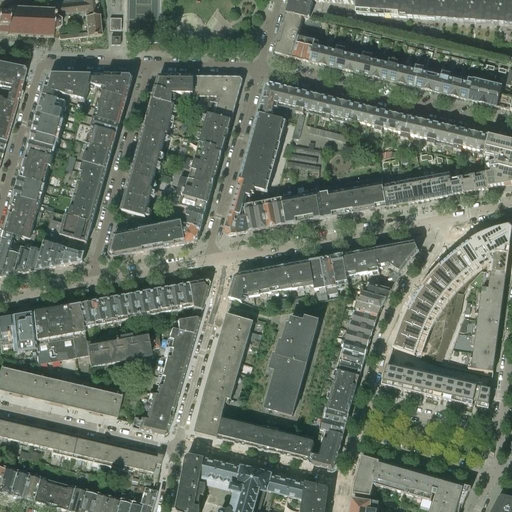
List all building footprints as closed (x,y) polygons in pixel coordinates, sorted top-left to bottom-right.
[(101,37),(99,23),(97,0),(86,0),(83,0),(50,4),(49,4),(48,4),(46,3),(46,4),(45,4),(44,4),(44,5),(43,6),(43,7),(43,8),(43,9),(44,9),(44,10),(44,11),(39,10),(39,9),(38,9),(37,10),(32,10),(32,8),(30,8),(30,10),(24,10),(24,8),(23,8),(23,10),(17,9),(17,8),(15,8),(15,9),(8,9),(8,12),(0,11),(0,33),(7,34),(7,36),(14,37),(14,38),(15,38),(15,37),(21,37),(21,39),(23,39),(23,37),(29,38),(29,39),(30,39),(30,38),(36,38),(36,39),(38,40),(38,38),(44,38),(43,40),(45,40),(45,38),(52,39),(52,38),(53,38),(53,32),(59,30),(60,22),(55,19),(55,17),(85,14),(86,24),(87,34),(87,38),(101,37)] [(290,0),(290,2),(287,15),(303,20),(303,19),(307,20),(313,2),(336,3),(336,0),(290,0)] [(371,0),(336,0),(336,3),(357,5),(356,15),(370,16),(371,0)] [(400,0),(371,0),(370,16),(399,18),(400,0)] [(429,0),(400,0),(399,18),(428,20),(429,0)] [(457,0),(429,0),(428,20),(456,22),(457,0)] [(486,1),(465,0),(457,0),(456,22),(484,24),(486,1)] [(511,3),(486,1),(484,24),(511,25),(511,3)] [(286,26),(283,36),(281,45),(278,44),(275,54),(292,60),(299,36),(303,20),(287,15),(284,26),(286,26)] [(120,20),(110,20),(109,32),(120,32),(120,20)] [(308,38),(299,36),(292,60),(302,62),(308,38)] [(110,46),(119,46),(120,38),(110,38),(110,46)] [(316,40),(308,38),(302,62),(310,64),(315,43),(316,40)] [(320,43),(315,43),(310,64),(337,70),(342,49),(337,48),(336,52),(319,48),(320,43)] [(346,50),(342,49),(337,70),(363,76),(368,55),(363,54),(362,58),(345,54),(346,50)] [(372,56),(368,55),(363,76),(389,83),(394,62),(390,61),(389,65),(371,60),(372,56)] [(398,63),(394,62),(389,83),(415,89),(420,68),(416,66),(415,71),(397,66),(398,63)] [(16,107),(25,73),(23,70),(5,66),(0,89),(9,90),(8,96),(7,96),(5,104),(16,107)] [(425,69),(420,68),(415,89),(441,95),(447,74),(442,73),(441,77),(424,73),(425,69)] [(451,75),(447,74),(441,95),(468,101),(473,80),(469,79),(468,83),(450,79),(451,75)] [(86,98),(89,88),(92,76),(52,75),(48,77),(43,97),(53,100),(55,93),(85,102),(86,98)] [(102,88),(106,76),(92,76),(89,88),(93,90),(94,86),(102,88)] [(131,76),(106,76),(102,88),(107,90),(106,94),(128,100),(133,80),(131,76)] [(173,98),(173,77),(161,77),(158,79),(152,100),(166,104),(168,98),(173,98)] [(194,78),(173,77),(173,98),(184,98),(183,100),(193,100),(194,78)] [(240,79),(194,78),(193,100),(194,100),(194,104),(194,105),(198,105),(198,98),(201,98),(206,98),(206,105),(206,109),(204,115),(231,123),(243,82),(240,79)] [(479,104),(484,83),(474,81),(469,102),(479,104)] [(488,106),(493,85),(484,83),(479,104),(488,106)] [(266,87),(258,115),(271,118),(274,108),(280,87),(270,85),(266,87)] [(503,88),(493,85),(488,106),(498,108),(503,88)] [(306,93),(280,87),(274,108),(279,110),(280,105),(298,109),(296,114),(299,115),(301,115),(306,93)] [(128,100),(106,94),(104,93),(96,120),(120,127),(128,100)] [(327,122),(332,99),(306,93),(301,115),(305,116),(306,112),(324,116),(322,121),(327,122)] [(53,100),(43,97),(40,106),(63,112),(66,103),(53,100)] [(358,106),(332,99),(327,122),(331,123),(332,118),(350,122),(349,127),(353,128),(358,106)] [(168,136),(176,107),(166,104),(152,100),(144,129),(168,136)] [(0,141),(5,143),(16,107),(5,104),(0,102),(0,141)] [(63,112),(40,106),(38,115),(61,121),(63,112)] [(384,112),(358,106),(353,128),(357,129),(358,124),(376,128),(375,133),(379,134),(384,112)] [(198,144),(199,137),(204,115),(176,107),(168,136),(198,144)] [(411,118),(384,112),(379,134),(383,135),(384,130),(403,135),(402,139),(405,140),(411,118)] [(61,121),(38,115),(35,124),(60,131),(62,122),(61,121)] [(225,144),(231,123),(204,115),(199,137),(225,144)] [(271,118),(258,115),(255,127),(282,134),(285,122),(271,118)] [(300,136),(305,116),(299,115),(294,135),(300,136)] [(437,124),(411,118),(405,140),(410,141),(411,137),(429,141),(428,145),(432,146),(437,124)] [(120,127),(96,120),(94,129),(118,135),(120,127)] [(60,131),(35,124),(33,133),(57,140),(60,131)] [(458,153),(463,131),(437,124),(432,146),(436,148),(437,145),(437,143),(454,147),(453,152),(458,153)] [(282,134),(255,127),(252,138),(279,145),(282,134)] [(350,138),(311,128),(309,134),(348,144),(350,138)] [(118,135),(94,129),(89,147),(113,153),(118,135)] [(165,145),(168,136),(144,129),(142,138),(165,145)] [(489,137),(463,131),(458,153),(462,154),(463,149),(481,154),(480,158),(484,159),(484,158),(485,157),(489,137)] [(57,140),(33,133),(30,143),(54,149),(56,144),(58,145),(60,141),(57,140)] [(224,151),(225,144),(199,137),(198,144),(224,151)] [(511,142),(489,137),(485,157),(484,159),(483,164),(485,170),(485,172),(485,174),(488,190),(511,185),(511,142)] [(162,154),(165,145),(142,138),(139,148),(162,154)] [(279,145),(252,138),(249,147),(276,154),(279,145)] [(54,149),(30,143),(28,152),(52,158),(54,159),(55,155),(53,155),(54,149)] [(221,161),(224,151),(198,144),(195,153),(221,161)] [(113,153),(89,147),(84,164),(108,171),(113,153)] [(206,215),(213,187),(187,180),(180,178),(183,168),(181,168),(187,149),(181,147),(175,166),(177,167),(172,185),(178,187),(172,205),(189,210),(206,215)] [(276,154),(249,147),(247,156),(274,163),(276,154)] [(292,147),(291,152),(320,157),(321,152),(292,147)] [(160,163),(162,154),(139,148),(136,157),(160,163)] [(28,152),(20,179),(44,186),(49,168),(51,168),(52,164),(50,163),(52,158),(28,152)] [(213,187),(221,161),(195,153),(187,180),(213,187)] [(290,155),(289,160),(316,164),(317,160),(290,155)] [(274,163),(247,156),(244,166),(271,174),(274,163)] [(157,172),(160,163),(136,157),(134,166),(157,172)] [(71,175),(76,160),(69,158),(65,173),(71,175)] [(287,168),(319,173),(320,168),(288,163),(287,168)] [(100,198),(108,171),(84,164),(76,191),(100,198)] [(155,181),(157,172),(134,166),(131,175),(155,181)] [(271,174),(244,166),(241,176),(268,184),(271,174)] [(488,190),(485,174),(475,176),(478,192),(488,190)] [(153,191),(155,182),(155,181),(131,175),(129,184),(153,191)] [(454,196),(451,181),(450,175),(440,177),(444,198),(454,196)] [(268,184),(241,176),(239,186),(256,190),(265,193),(268,184)] [(478,192),(475,176),(463,179),(466,194),(478,192)] [(444,198),(440,177),(431,179),(434,200),(444,198)] [(46,186),(44,186),(20,179),(17,188),(43,196),(46,186)] [(383,188),(381,179),(371,181),(376,210),(387,208),(383,188)] [(434,200),(431,179),(421,181),(425,201),(434,200)] [(466,194),(463,179),(451,181),(454,196),(466,194)] [(376,210),(371,181),(360,183),(366,212),(376,210)] [(425,201),(421,181),(412,182),(415,203),(425,201)] [(415,203),(412,182),(403,184),(407,205),(415,203)] [(366,212),(360,183),(350,185),(355,214),(366,212)] [(150,200),(153,191),(129,184),(126,193),(150,200)] [(407,205),(403,184),(394,186),(393,186),(397,206),(407,205)] [(355,214),(350,185),(339,187),(344,216),(355,214)] [(256,190),(239,186),(235,197),(246,200),(247,196),(251,198),(252,194),(255,194),(256,190)] [(397,206),(393,186),(387,187),(383,188),(387,208),(388,208),(390,208),(397,206)] [(344,216),(339,187),(327,189),(327,192),(328,192),(333,218),(344,216)] [(43,196),(17,188),(15,197),(40,204),(41,205),(43,196)] [(100,198),(76,191),(69,218),(93,225),(100,198)] [(333,218),(328,192),(327,192),(321,193),(325,220),(333,218)] [(148,208),(150,200),(126,193),(124,201),(148,208)] [(325,220),(321,193),(311,195),(316,221),(325,220)] [(316,221),(311,195),(302,197),(306,223),(316,221)] [(35,222),(40,204),(15,197),(10,215),(35,222)] [(235,197),(231,213),(241,216),(244,206),(246,200),(235,197)] [(306,223),(302,197),(293,198),(297,225),(306,223)] [(297,225),(293,198),(282,200),(287,227),(297,225)] [(282,200),(273,202),(278,228),(287,227),(282,200)] [(145,218),(148,208),(124,201),(121,211),(145,218)] [(273,202),(264,203),(268,230),(278,228),(273,202)] [(264,203),(254,205),(259,232),(268,230),(264,203)] [(254,205),(246,207),(245,211),(250,233),(259,232),(254,205)] [(244,206),(241,216),(237,230),(238,236),(250,233),(245,211),(246,207),(244,206)] [(206,215),(189,210),(186,218),(187,223),(188,223),(188,226),(201,230),(206,215)] [(225,235),(228,237),(238,236),(237,230),(241,216),(231,213),(225,235)] [(30,240),(35,222),(10,215),(5,233),(15,236),(25,239),(30,240)] [(57,247),(60,235),(64,221),(52,217),(45,243),(57,247)] [(88,243),(93,225),(69,218),(65,217),(64,221),(60,235),(88,243)] [(186,245),(182,223),(181,223),(173,225),(177,247),(186,245)] [(201,230),(188,226),(183,225),(183,223),(182,223),(186,245),(196,243),(199,241),(201,230)] [(177,247),(173,225),(161,227),(161,228),(165,249),(177,247)] [(402,323),(393,349),(421,359),(426,346),(420,344),(424,333),(424,332),(426,329),(429,323),(429,322),(430,319),(435,311),(437,308),(439,305),(441,302),(448,292),(456,284),(459,281),(465,276),(474,268),(484,262),(483,259),(486,257),(486,256),(486,255),(487,254),(488,255),(492,263),(491,274),(506,276),(511,234),(511,228),(509,227),(497,229),(493,231),(490,232),(488,233),(486,233),(483,235),(481,235),(479,237),(478,237),(472,241),(467,244),(460,249),(449,257),(439,266),(430,277),(422,287),(414,299),(407,311),(402,323)] [(165,249),(161,228),(150,230),(154,251),(165,249)] [(154,251),(150,230),(140,231),(144,253),(154,251)] [(144,253),(140,231),(128,234),(132,255),(144,253)] [(0,250),(0,278),(3,278),(10,253),(15,236),(5,233),(0,250)] [(132,255),(128,234),(120,235),(124,257),(132,255)] [(82,262),(88,243),(60,235),(57,247),(51,269),(79,264),(80,265),(83,263),(82,262)] [(124,257),(120,235),(115,236),(109,256),(112,259),(124,257)] [(51,269),(57,247),(45,243),(42,251),(37,272),(51,269)] [(409,265),(419,253),(415,244),(375,251),(378,271),(379,271),(383,270),(383,267),(390,266),(402,275),(409,265)] [(31,253),(25,274),(37,272),(42,251),(32,248),(31,253)] [(25,274),(31,253),(21,251),(20,255),(14,276),(25,274)] [(375,251),(343,257),(347,279),(379,273),(379,271),(378,271),(375,251)] [(10,253),(3,278),(14,276),(20,255),(10,253)] [(343,257),(331,259),(336,288),(337,288),(349,286),(347,279),(343,257)] [(336,288),(331,259),(321,261),(326,290),(327,292),(328,300),(328,301),(339,299),(337,288),(336,288)] [(326,290),(321,261),(310,263),(314,287),(315,292),(326,290)] [(314,287),(310,263),(300,265),(304,289),(314,287)] [(304,289),(300,265),(288,267),(292,290),(293,291),(304,289)] [(292,290),(288,267),(277,269),(282,292),(292,290)] [(282,292),(277,269),(276,268),(273,269),(272,270),(266,271),(271,294),(282,292)] [(271,294),(266,271),(256,273),(260,297),(271,294)] [(260,297),(256,273),(238,276),(235,279),(229,300),(241,303),(242,300),(260,297)] [(393,274),(383,289),(391,291),(400,278),(393,274)] [(506,276),(491,274),(489,290),(482,289),(480,305),(502,308),(506,276)] [(206,282),(186,286),(191,310),(193,320),(198,322),(208,285),(206,282)] [(186,286),(176,288),(180,312),(191,310),(186,286)] [(386,301),(391,291),(383,289),(369,286),(367,292),(363,291),(362,295),(386,301)] [(176,288),(169,289),(165,290),(169,313),(180,312),(176,288)] [(165,290),(154,292),(159,315),(169,313),(165,290)] [(159,315),(154,292),(144,294),(148,317),(159,315)] [(318,302),(328,300),(327,292),(316,293),(318,302)] [(144,294),(133,296),(137,319),(137,323),(144,322),(144,318),(148,317),(144,294)] [(386,301),(362,295),(360,301),(357,300),(356,303),(358,304),(381,310),(386,301)] [(133,296),(126,297),(122,298),(126,321),(137,319),(133,296)] [(122,298),(112,299),(115,323),(126,321),(122,298)] [(112,299),(104,301),(100,301),(105,325),(115,323),(112,299)] [(266,303),(266,308),(286,305),(285,300),(266,303)] [(100,301),(90,303),(94,327),(105,325),(100,301)] [(86,304),(78,305),(83,329),(94,327),(90,303),(86,304)] [(381,310),(358,304),(357,310),(354,310),(353,313),(377,320),(381,310)] [(78,305),(67,307),(76,359),(88,356),(86,349),(83,329),(78,305)] [(502,308),(480,305),(476,338),(498,341),(502,308)] [(67,307),(55,309),(63,361),(76,359),(67,307)] [(63,361),(55,309),(32,313),(38,365),(63,361)] [(38,365),(32,313),(9,318),(13,354),(14,360),(14,364),(38,370),(37,365),(38,365)] [(374,329),(377,320),(353,313),(352,317),(354,317),(353,323),(374,329)] [(254,323),(227,316),(224,327),(228,328),(226,334),(225,335),(222,334),(220,341),(243,348),(244,344),(248,345),(251,333),(247,332),(250,323),(253,325),(254,323)] [(9,318),(0,319),(0,345),(1,355),(13,354),(9,318)] [(281,343),(277,357),(307,366),(307,365),(311,353),(312,346),(313,343),(319,323),(306,319),(306,320),(305,323),(300,322),(292,320),(290,326),(288,326),(283,343),(281,343)] [(193,320),(173,324),(173,332),(170,331),(170,332),(194,337),(198,322),(193,320)] [(371,339),(374,329),(353,323),(351,322),(350,326),(352,327),(350,333),(371,339)] [(99,347),(86,349),(88,356),(90,368),(149,358),(148,353),(154,351),(153,350),(160,349),(157,335),(149,337),(145,338),(144,336),(140,337),(139,332),(129,334),(129,336),(115,339),(114,336),(98,339),(99,347)] [(194,337),(170,332),(168,340),(192,346),(194,337)] [(371,339),(350,333),(348,332),(346,342),(368,348),(371,339)] [(498,341),(476,338),(471,371),(493,373),(498,341)] [(192,346),(168,340),(168,341),(169,341),(167,349),(189,355),(192,346)] [(243,348),(220,341),(217,350),(221,350),(221,352),(220,358),(215,357),(212,367),(235,374),(239,375),(239,374),(235,373),(238,364),(242,365),(245,354),(241,353),(242,349),(246,350),(246,349),(243,348)] [(365,358),(368,348),(346,342),(343,352),(365,358)] [(189,355),(167,349),(167,350),(168,350),(166,359),(187,364),(189,355)] [(365,358),(343,352),(340,362),(362,368),(365,358)] [(277,372),(266,410),(292,418),(302,382),(304,377),(307,366),(277,357),(275,356),(271,369),(271,370),(277,372)] [(166,359),(163,368),(184,374),(187,364),(166,359)] [(362,368),(340,362),(337,372),(338,373),(360,378),(362,368)] [(405,362),(403,371),(411,373),(413,364),(405,362)] [(235,374),(212,367),(209,377),(214,379),(212,385),(211,385),(207,385),(205,393),(227,399),(227,400),(231,401),(232,400),(228,398),(229,395),(233,396),(236,384),(232,383),(235,374)] [(387,367),(382,387),(473,407),(473,406),(477,407),(477,408),(488,411),(491,391),(490,391),(486,390),(477,387),(477,388),(470,386),(463,384),(451,382),(443,380),(431,377),(423,375),(411,373),(403,371),(396,369),(392,368),(388,367),(387,367)] [(184,374),(163,368),(160,378),(181,383),(184,374)] [(34,401),(40,379),(0,369),(0,393),(3,394),(4,391),(5,390),(23,394),(27,395),(28,396),(27,400),(34,401)] [(41,372),(40,379),(34,401),(43,404),(44,400),(45,400),(67,405),(68,406),(67,409),(75,411),(81,389),(82,382),(41,372)] [(357,388),(360,378),(338,373),(335,382),(357,388)] [(181,383),(160,378),(157,387),(179,393),(181,383)] [(354,398),(357,388),(335,382),(333,392),(354,398)] [(176,402),(179,393),(157,387),(155,396),(176,402)] [(115,420),(121,398),(81,389),(75,411),(83,413),(84,410),(85,409),(92,411),(107,414),(108,415),(107,418),(115,420)] [(354,398),(333,392),(330,401),(351,407),(354,398)] [(217,440),(223,415),(227,400),(227,399),(205,393),(203,402),(206,402),(207,404),(199,433),(199,434),(200,435),(217,440)] [(171,419),(176,402),(155,396),(149,395),(145,412),(171,419)] [(351,407),(330,401),(327,411),(349,417),(351,407)] [(349,417),(327,411),(326,417),(324,416),(323,421),(325,421),(346,427),(349,417)] [(169,427),(171,419),(145,412),(142,421),(140,420),(134,419),(133,424),(131,429),(137,431),(164,437),(167,435),(169,427)] [(35,427),(14,422),(0,419),(0,438),(30,446),(35,427)] [(229,443),(233,423),(222,420),(217,441),(222,442),(223,441),(229,443)] [(346,427),(325,421),(323,427),(321,426),(320,431),(325,432),(343,436),(346,427)] [(240,446),(245,426),(233,423),(229,443),(235,444),(236,445),(239,446),(240,445),(240,446)] [(252,448),(257,429),(245,426),(240,446),(241,446),(242,447),(245,448),(246,447),(252,448)] [(160,466),(162,457),(35,427),(30,446),(52,451),(51,455),(132,473),(132,470),(141,472),(137,488),(144,489),(155,493),(160,466)] [(263,451),(268,432),(257,429),(252,448),(258,450),(258,451),(261,452),(262,451),(263,451)] [(275,454),(279,434),(268,432),(263,451),(264,451),(264,453),(267,453),(269,453),(275,454)] [(335,469),(336,462),(343,436),(325,432),(324,437),(323,437),(317,457),(311,455),(309,463),(310,465),(331,471),(335,469)] [(286,457),(291,437),(279,434),(275,454),(280,456),(281,457),(284,457),(285,457),(286,457)] [(297,460),(302,440),(291,437),(286,457),(287,458),(290,459),(291,458),(297,460)] [(311,455),(314,443),(302,440),(297,460),(303,461),(304,462),(307,463),(308,462),(309,463),(311,455)] [(254,511),(260,491),(303,503),(306,486),(277,478),(271,477),(272,476),(264,474),(249,470),(249,471),(242,469),(205,460),(205,459),(200,458),(190,456),(186,458),(176,510),(177,511),(200,511),(200,508),(199,508),(201,496),(205,497),(208,480),(232,486),(230,492),(236,494),(233,501),(229,500),(227,508),(231,509),(230,511),(224,511),(220,511),(219,511),(254,511)] [(460,511),(462,506),(463,507),(471,489),(363,458),(355,485),(353,495),(371,497),(374,486),(431,502),(433,496),(437,497),(437,495),(440,496),(435,511),(460,511)] [(15,474),(3,471),(0,482),(0,493),(9,496),(15,474)] [(26,477),(15,474),(9,496),(20,499),(26,477)] [(27,475),(26,477),(20,499),(33,503),(39,479),(39,478),(27,475)] [(65,511),(66,511),(73,489),(39,479),(33,503),(44,506),(44,504),(55,507),(54,509),(65,511)] [(325,511),(326,511),(327,505),(328,493),(328,492),(328,491),(327,490),(326,490),(306,485),(306,486),(303,503),(301,511),(325,511)] [(73,489),(66,511),(78,511),(84,494),(85,491),(74,488),(73,489)] [(155,493),(144,489),(139,506),(140,506),(151,509),(155,493)] [(91,511),(95,497),(84,494),(78,511),(91,511)] [(103,511),(107,500),(95,497),(91,511),(103,511)] [(511,511),(511,499),(503,497),(499,499),(492,511),(511,511)] [(115,511),(118,503),(107,500),(103,511),(115,511)] [(377,511),(379,503),(353,500),(350,511),(377,511)] [(118,503),(115,511),(127,511),(129,506),(118,503)]
